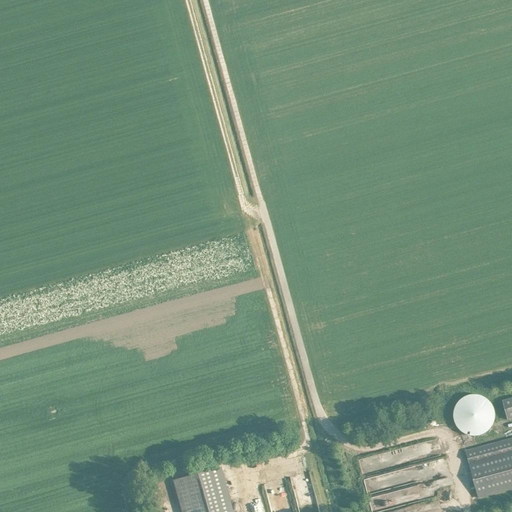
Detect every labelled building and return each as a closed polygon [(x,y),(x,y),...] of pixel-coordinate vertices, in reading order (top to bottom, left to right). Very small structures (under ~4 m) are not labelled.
[(454,425),(456,428),(459,430),(461,432),(464,434),(468,435),(471,435),(475,435),(478,434),(482,432),(485,430),(487,428),(489,425),(491,422),(491,421),(492,418),(492,414),(492,411),(491,407),(489,404),(487,401),(485,399),(482,396),(479,395),(475,394),(472,394),(468,394),(465,395),(461,397),(458,399),(456,401),(454,404),(452,407),(451,411),(451,414),(452,418),(452,421),(454,425)] [(505,418),(511,416),(511,396),(500,399),(505,418)] [(477,497),(511,486),(511,436),(464,449),(477,497)] [(370,450),(350,454),(354,473),(355,472),(359,492),(360,491),(363,507),(386,503),(383,488),(411,482),(411,477),(395,480),(392,465),(373,469),(372,464),(392,459),(390,446),(370,450)] [(300,460),(275,461),(255,467),(257,473),(257,483),(263,482),(276,478),(287,478),(292,476),(293,476),(301,473),(301,463),(300,460)] [(230,511),(218,466),(170,479),(179,511),(230,511)] [(167,473),(163,475),(169,491),(173,490),(167,473)] [(252,473),(243,474),(243,485),(253,485),(252,473)] [(298,494),(309,493),(307,475),(296,476),(298,494)] [(289,492),(297,491),(294,478),(286,480),(289,492)] [(397,511),(430,511),(436,511),(432,496),(396,506),(397,511)]
